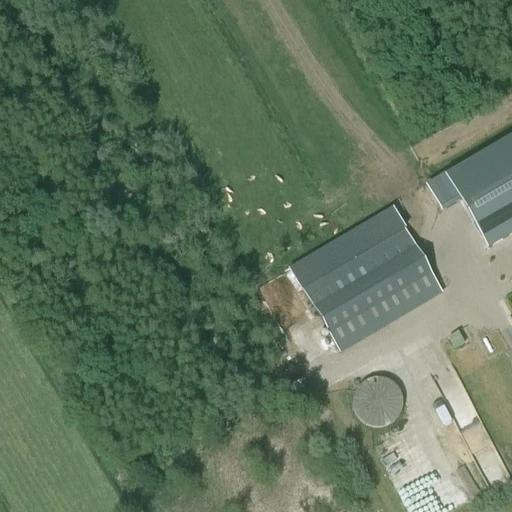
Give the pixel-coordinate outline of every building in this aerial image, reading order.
[(511,136),(442,178),(425,188),(439,212),(456,202),(486,252),(511,236),(511,136)] [(337,355),(442,294),(404,231),(300,292),(337,355)] [(456,334),(447,339),(453,350),(462,346),(456,334)] [(301,396),(319,385),(315,377),(297,387),(301,396)] [(360,422),(363,425),(368,427),(372,429),(377,429),(382,428),(386,427),(390,425),(394,422),(397,418),(399,414),(401,410),(401,405),(401,400),(400,396),(398,391),(395,388),(391,384),(387,382),(383,380),(378,379),(374,380),(369,381),(365,382),(361,385),(357,388),(355,392),(353,397),(352,401),(352,406),(352,411),(354,415),(356,419),(360,422)] [(378,450),(406,511),(438,511),(404,438),(378,450)]
